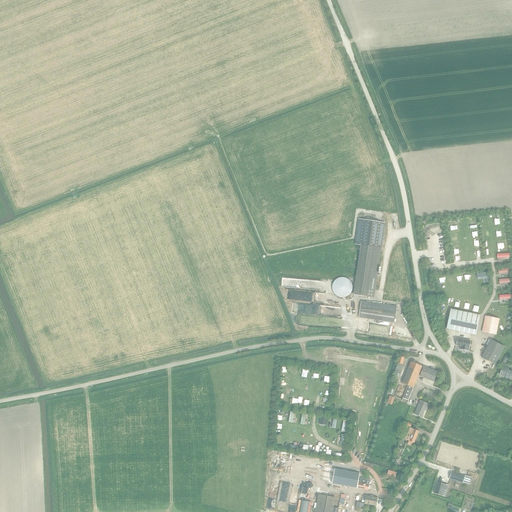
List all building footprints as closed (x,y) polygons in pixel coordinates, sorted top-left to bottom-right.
[(362,245),(380,247),(384,223),(359,219),(355,244),(362,245)] [(362,245),(354,295),(374,298),(380,247),(362,245)] [(361,301),(359,317),(394,322),(396,306),(361,301)] [(450,309),(446,329),(476,335),(480,315),(450,309)] [(471,341),(457,338),(456,345),(461,346),(460,349),(468,351),(469,348),(471,341)] [(495,365),(503,346),(490,340),(481,358),(495,365)] [(418,364),(398,359),(388,398),(407,403),(418,364)] [(433,381),(437,372),(423,366),(419,375),(433,381)] [(505,377),(511,379),(511,371),(508,370),(508,368),(503,366),(500,373),(505,376),(505,377)] [(428,404),(420,401),(415,414),(422,417),(425,410),(426,411),(428,404)] [(401,439),(408,442),(406,445),(410,447),(412,444),(413,444),(418,432),(409,429),(407,434),(410,435),(409,439),(402,437),(401,439)] [(352,488),(367,491),(369,481),(360,479),(361,475),(340,471),(338,481),(353,484),(352,488)] [(449,479),(457,481),(457,480),(469,484),(470,479),(458,475),(459,474),(451,471),(449,479)] [(437,482),(434,493),(442,495),(445,496),(448,485),(437,482)] [(319,495),(315,511),(337,511),(338,508),(333,507),(335,498),(319,495)] [(364,504),(376,506),(377,497),(366,495),(364,504)]
